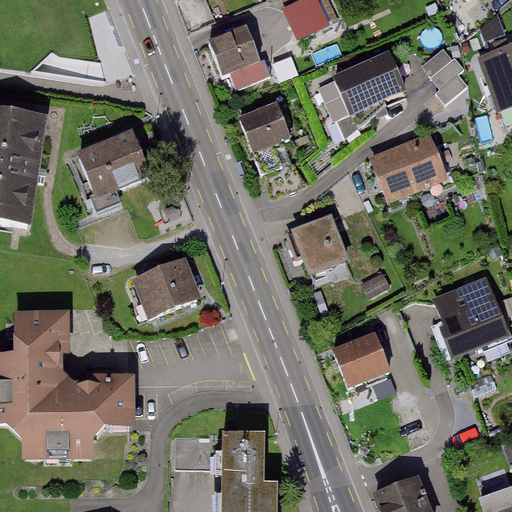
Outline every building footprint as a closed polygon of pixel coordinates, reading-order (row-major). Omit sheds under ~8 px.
[(327,0),(282,0),(301,41),(339,22),(327,0)] [(245,30),(209,45),(222,77),(232,74),(239,91),(270,78),(263,63),(259,64),(245,30)] [(93,73),(85,41),(55,48),(63,80),(93,73)] [(423,67),(452,102),(477,82),(448,47),(423,67)] [(511,48),(476,61),(496,116),(511,110),(511,48)] [(386,52),(328,75),(345,117),(403,93),(386,52)] [(283,61),(274,65),(281,82),(299,75),(292,58),(283,61)] [(269,107),(228,124),(244,162),(285,145),(269,107)] [(44,123),(0,116),(0,225),(28,230),(36,176),(44,123)] [(132,132),(79,153),(95,195),(92,196),(98,212),(119,204),(114,191),(150,177),(132,132)] [(426,138),(361,162),(378,210),(443,187),(426,138)] [(324,218),(282,234),(300,283),(342,267),(324,218)] [(179,263),(125,284),(142,326),(195,306),(179,263)] [(482,283),(426,305),(449,364),(505,342),(482,283)] [(69,311),(16,314),(16,351),(0,353),(0,427),(10,427),(24,442),(25,462),(91,463),(90,444),(105,432),(133,431),(133,420),(133,379),(69,379),(69,312),(69,311)] [(373,338),(334,355),(349,391),(389,375),(373,338)] [(265,441),(177,440),(177,472),(224,473),(223,511),(277,511),(278,487),(264,488),(265,441)] [(511,442),(498,448),(509,479),(511,477),(511,442)] [(428,511),(419,485),(373,503),(376,511),(428,511)]
